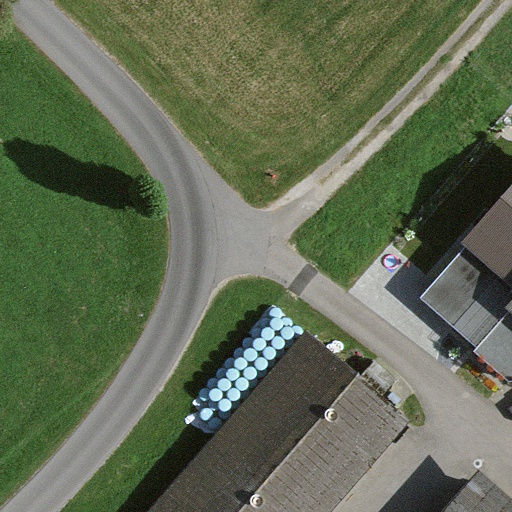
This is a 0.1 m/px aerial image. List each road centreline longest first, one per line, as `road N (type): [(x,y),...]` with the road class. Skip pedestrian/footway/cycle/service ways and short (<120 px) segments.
road 1 (unclassified): [(28,511),(146,370),(187,290),(197,237),(180,173),(14,0)]
road 2 (track): [(511,445),(302,275),(197,237)]
road 3 (track): [(257,259),(320,183),(503,0)]
